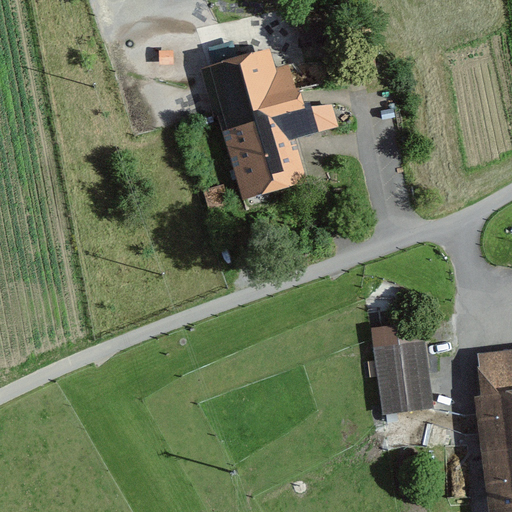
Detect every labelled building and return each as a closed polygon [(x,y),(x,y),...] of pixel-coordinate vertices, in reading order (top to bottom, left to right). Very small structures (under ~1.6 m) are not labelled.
[(298,16),(302,36),(340,29),(336,9),(298,16)] [(236,21),(200,29),(208,66),(244,58),(236,21)] [(295,176),(285,140),(332,126),(327,109),(310,112),(309,110),(299,111),(288,69),(266,75),(262,59),(216,72),(250,189),(295,176)] [(429,406),(421,344),(377,350),(385,412),(429,406)] [(511,511),(511,356),(487,360),(506,511),(511,511)]
